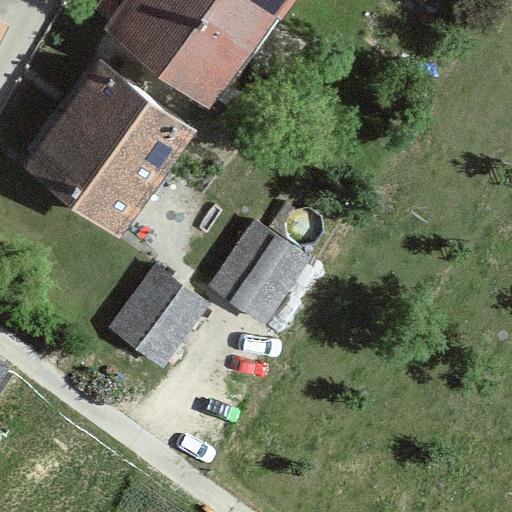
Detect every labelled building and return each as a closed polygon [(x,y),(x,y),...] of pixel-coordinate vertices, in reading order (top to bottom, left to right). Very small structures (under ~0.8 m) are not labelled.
[(139,0),(123,24),(228,99),(300,0),(139,0)] [(0,40),(11,20),(0,13),(0,40)] [(207,125),(113,58),(42,157),(136,224),(207,125)] [(218,287),(272,324),(318,257),(264,220),(218,287)] [(213,301),(165,267),(121,329),(169,363),(213,301)]
